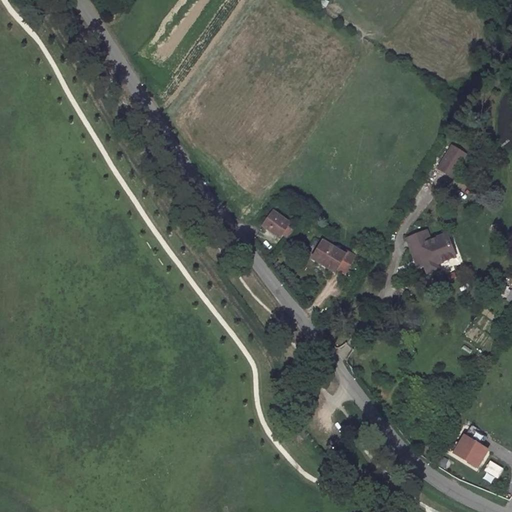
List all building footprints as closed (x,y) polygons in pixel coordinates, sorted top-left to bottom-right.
[(321,0),(319,0),(315,7),(323,12),(328,4),(321,0)] [(465,155),(452,147),(439,169),(452,177),(465,155)] [(274,212),(264,226),(280,238),(282,234),(288,238),(293,231),(287,227),(290,223),(274,212)] [(311,213),(308,217),(315,223),(318,219),(311,213)] [(407,239),(411,250),(417,247),(424,266),(427,274),(437,270),(436,265),(455,258),(446,235),(430,242),(426,232),(407,239)] [(323,242),(313,258),(335,272),(337,269),(345,274),(355,257),(346,252),(344,255),(323,242)] [(418,268),(424,266),(417,247),(411,250),(418,268)] [(460,444),(455,452),(477,466),(487,450),(465,436),(460,444)] [(488,461),(482,472),(496,480),(502,469),(488,461)]
